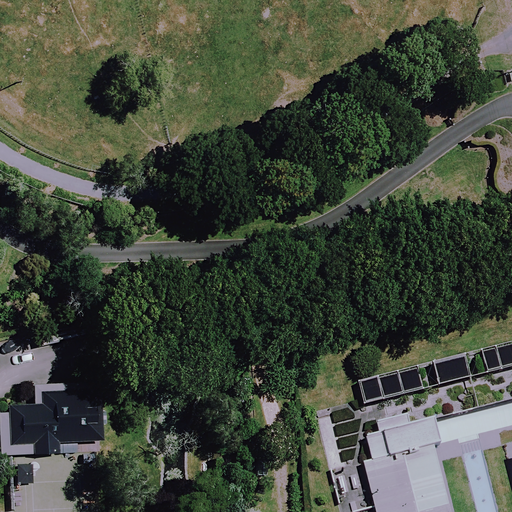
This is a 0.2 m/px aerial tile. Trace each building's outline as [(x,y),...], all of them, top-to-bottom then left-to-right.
[(511,344),(477,354),(484,377),(511,369),(511,344)] [(464,356),(430,365),(437,390),(471,382),(464,356)] [(418,367),(356,385),(362,409),(425,391),(418,367)] [(101,441),(99,385),(35,387),(35,404),(3,405),(4,452),(36,451),(36,455),(58,454),(57,443),(101,441)] [(333,417),(318,421),(331,471),(346,467),(333,417)] [(454,511),(433,424),(410,429),(407,417),(375,424),(378,437),(368,440),(373,462),(365,464),(376,511),(454,511)]
